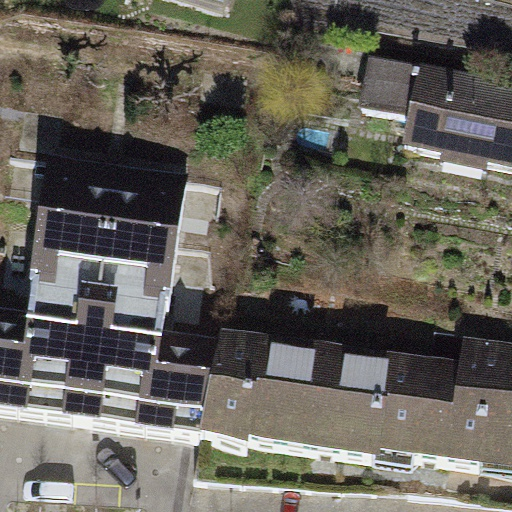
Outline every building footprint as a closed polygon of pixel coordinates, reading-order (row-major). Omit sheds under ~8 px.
[(162,0),(227,19),(231,0),(162,0)] [(417,170),(511,180),(511,94),(421,85),(423,65),(377,59),(369,130),(421,136),(417,170)] [(0,320),(0,421),(213,445),(223,351),(190,348),(211,160),(70,145),(51,326),(0,320)] [(456,358),(445,474),(511,480),(511,340),(458,335),(456,358)] [(445,474),(456,358),(235,336),(224,453),(445,474)]
